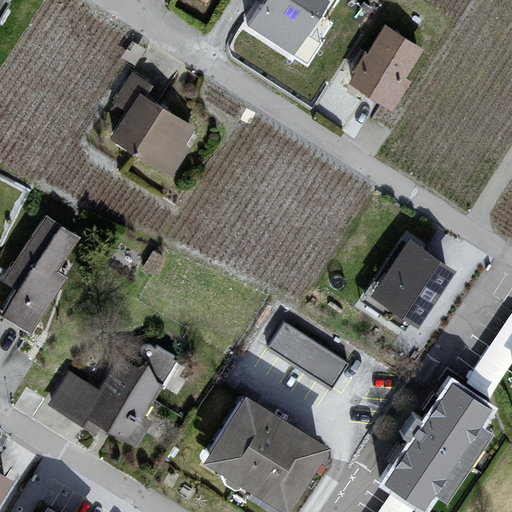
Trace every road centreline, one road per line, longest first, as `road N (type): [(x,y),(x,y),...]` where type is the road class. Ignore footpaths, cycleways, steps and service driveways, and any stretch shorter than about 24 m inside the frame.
road 1 (residential): [(102,0),(511,252)]
road 2 (residential): [(0,416),(156,511)]
